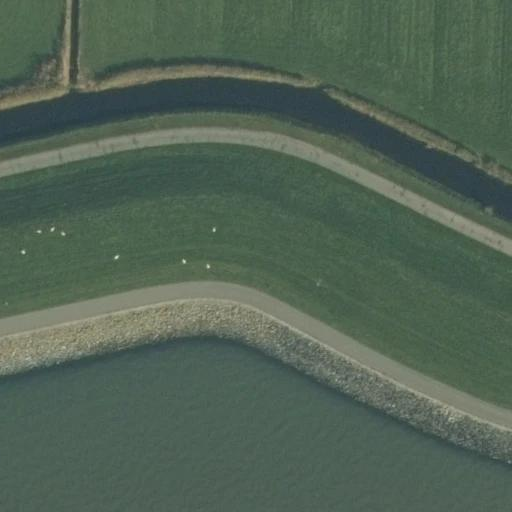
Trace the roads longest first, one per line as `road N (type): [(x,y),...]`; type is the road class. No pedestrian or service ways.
road 1 (unclassified): [(0,326),(160,292),(232,291),(511,414)]
road 2 (unclassified): [(511,256),(320,162),(247,144),(173,143),(0,179)]
